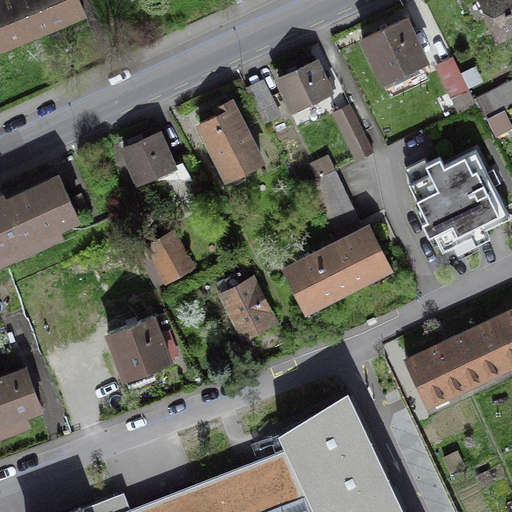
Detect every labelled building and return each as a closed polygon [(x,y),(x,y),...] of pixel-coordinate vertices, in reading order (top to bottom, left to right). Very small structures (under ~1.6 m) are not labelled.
[(80,0),(0,0),(0,48),(86,12),(80,0)] [(511,28),(511,0),(485,0),(501,34),(511,28)] [(429,61),(410,20),(365,40),(384,82),(429,61)] [(349,101),(333,61),(278,83),(294,123),(349,101)] [(443,80),(453,103),(473,94),(462,72),(443,80)] [(284,115),(272,85),(255,92),(268,122),(284,115)] [(511,109),(511,85),(478,102),(487,121),(511,109)] [(266,160),(237,102),(198,122),(227,179),(266,160)] [(357,106),(337,116),(360,163),(380,153),(357,106)] [(173,163),(158,130),(125,145),(141,180),(149,177),(156,191),(200,171),(193,154),(173,163)] [(334,160),(315,168),(339,222),(358,214),(334,160)] [(509,215),(484,164),(419,197),(445,247),(509,215)] [(0,278),(109,235),(85,174),(0,207),(0,278)] [(391,266),(370,225),(286,268),(307,309),(391,266)] [(193,267),(178,237),(148,253),(163,282),(193,267)] [(278,319),(245,263),(214,281),(246,337),(278,319)] [(141,291),(131,268),(112,276),(122,299),(141,291)] [(171,357),(156,318),(109,335),(124,375),(171,357)] [(511,318),(425,357),(451,416),(511,389),(511,318)] [(0,444),(68,419),(48,367),(0,385),(0,444)] [(278,431),(288,449),(286,450),(310,511),(406,511),(352,397),(278,431)] [(310,511),(286,450),(125,511),(120,499),(92,510),(87,511),(81,511),(80,507),(66,511),(310,511)]
